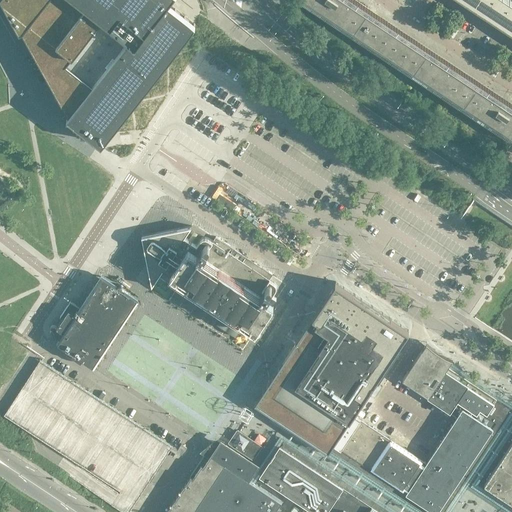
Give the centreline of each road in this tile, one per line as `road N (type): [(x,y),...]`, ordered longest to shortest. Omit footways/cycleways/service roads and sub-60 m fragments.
road 1 (residential): [(511,377),(325,257),(311,285),(137,169)]
road 2 (residential): [(137,169),(29,333),(196,444)]
road 3 (secondary): [(256,29),(335,94),(511,212)]
road 4 (secondary): [(511,192),(283,20)]
road 5 (residential): [(511,86),(410,20)]
